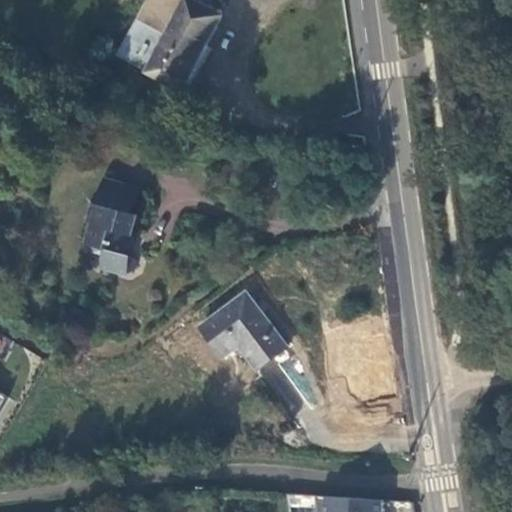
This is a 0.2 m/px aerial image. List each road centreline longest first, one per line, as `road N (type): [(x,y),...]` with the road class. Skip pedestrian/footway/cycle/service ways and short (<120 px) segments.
road 1 (secondary): [(380,0),(433,382)]
road 2 (secondary): [(433,382),(450,511)]
